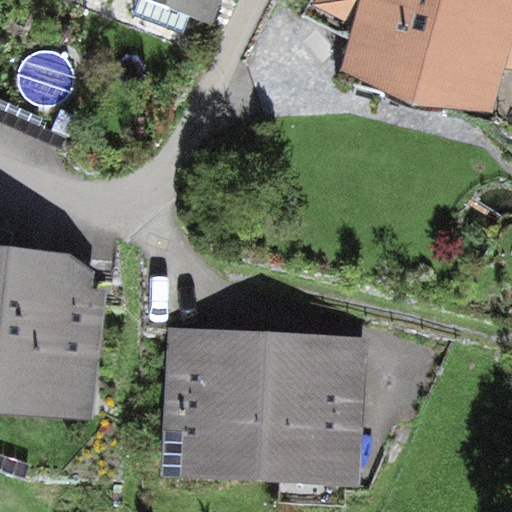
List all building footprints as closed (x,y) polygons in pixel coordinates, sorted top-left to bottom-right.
[(0,25),(0,107),(55,131),(85,63),(66,54),(69,14),(36,0),(32,0),(18,33),(0,25)] [(138,0),(133,15),(182,33),(193,4),(206,9),(209,0),(138,0)] [(511,62),(511,1),(507,0),(309,0),(306,6),(360,33),(361,38),(347,87),(383,97),(387,84),(446,100),(442,113),(477,122),(494,61),(511,62)] [(0,229),(0,395),(51,401),(53,387),(82,390),(91,304),(77,303),(80,273),(10,266),(13,231),(0,229)] [(183,319),(175,463),(280,468),(278,503),(344,507),(351,352),(260,347),(261,330),(183,319)]
